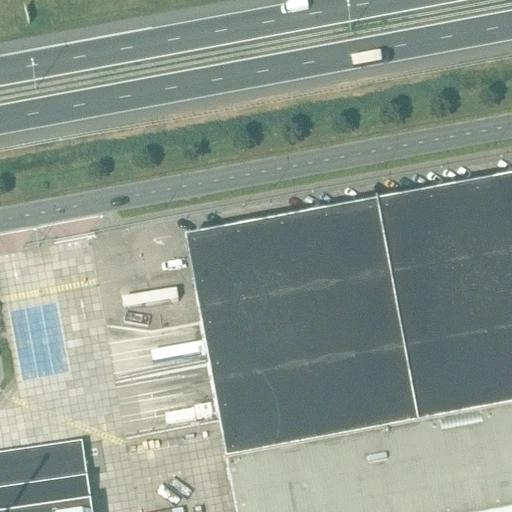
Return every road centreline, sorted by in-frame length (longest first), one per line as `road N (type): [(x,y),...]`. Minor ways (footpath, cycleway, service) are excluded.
road 1 (secondary): [(0,219),(511,124)]
road 2 (motorway): [(0,118),(511,23)]
road 3 (motorway): [(392,0),(0,73)]
